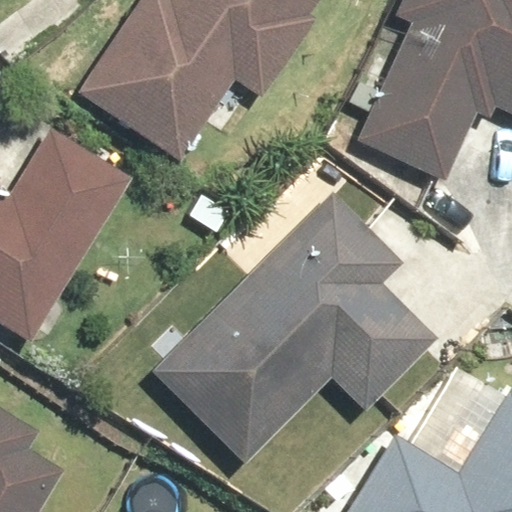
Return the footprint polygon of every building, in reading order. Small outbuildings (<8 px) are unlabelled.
[(255,89),(311,0),(131,0),(73,92),(174,156),(228,72),(255,89)] [(511,111),(511,0),(394,0),(389,11),(405,19),(350,137),(436,177),(470,105),(484,111),(488,101),(511,111)] [(0,336),(15,346),(115,185),(37,135),(0,193),(0,336)] [(134,373),(223,467),(315,378),(346,412),(418,342),(363,286),(383,267),(316,199),(134,373)] [(378,438),(331,511),(511,511),(511,404),(501,398),(448,482),(378,438)] [(0,511),(26,511),(48,475),(11,454),(22,436),(0,422),(0,511)]
